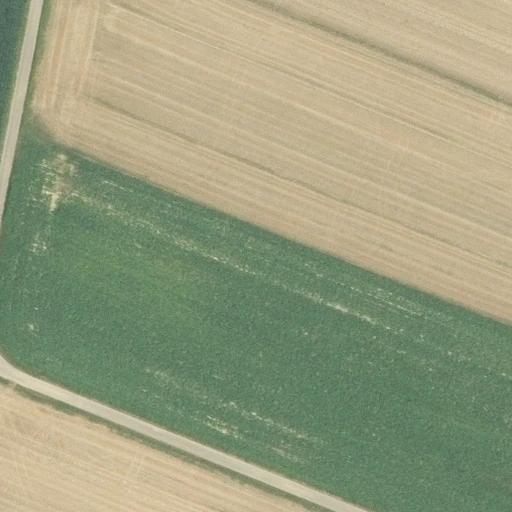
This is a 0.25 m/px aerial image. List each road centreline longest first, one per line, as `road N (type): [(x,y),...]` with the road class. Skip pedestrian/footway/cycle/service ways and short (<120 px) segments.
road 1 (track): [(343,511),(0,370)]
road 2 (track): [(0,188),(35,0)]
